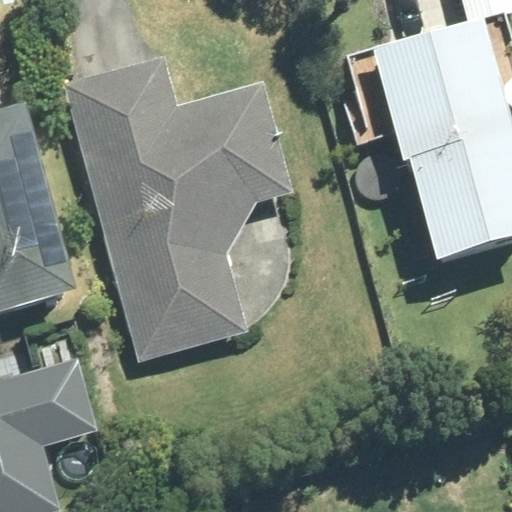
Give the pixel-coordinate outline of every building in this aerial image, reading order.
[(511,102),(498,50),(387,81),(416,188),(422,186),(450,286),(511,268),(511,102)] [(9,59),(0,60),(0,118),(18,115),(9,59)] [(170,74),(71,100),(144,370),(254,340),(235,272),(265,216),(298,208),(268,98),(182,120),(170,74)] [(0,335),(87,312),(39,132),(0,142),(0,335)] [(26,407),(30,410),(44,413),(49,413),(54,412),(58,410),(63,407),(67,404),(70,400),(72,396),(74,391),(75,386),(75,381),(74,376),(73,371),(71,367),(67,363),(64,359),(60,356),(55,354),(50,353),(45,352),(40,353),(35,354),(30,356),(26,359),(22,362),(19,366),(17,370),(15,375),(14,380),(14,385),(15,390),(17,395),(19,400),(22,404),(26,407)]
